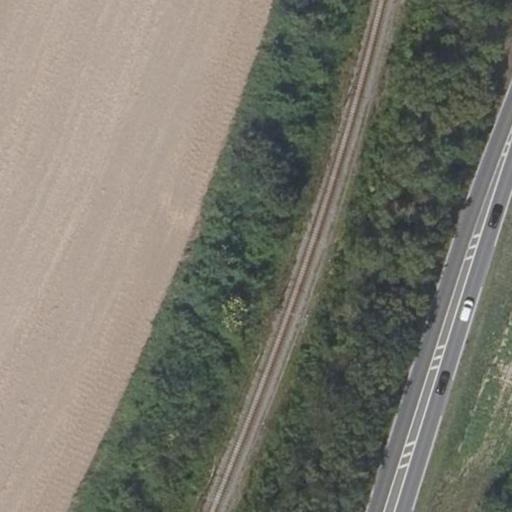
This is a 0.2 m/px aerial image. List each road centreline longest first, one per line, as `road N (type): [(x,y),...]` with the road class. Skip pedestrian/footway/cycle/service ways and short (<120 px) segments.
road 1 (secondary): [(511,130),(452,280),(377,511)]
road 2 (secondary): [(404,511),(511,153)]
